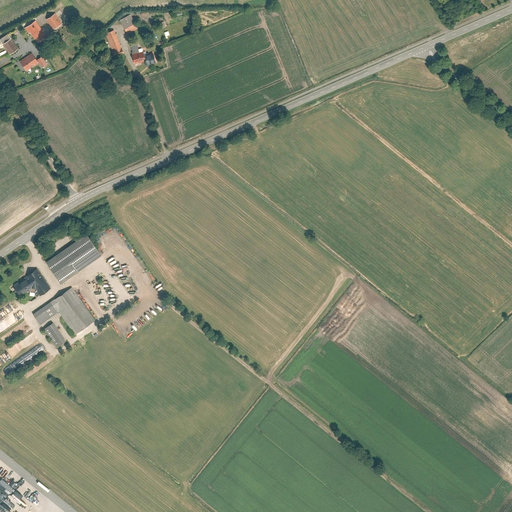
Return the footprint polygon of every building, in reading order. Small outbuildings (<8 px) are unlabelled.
[(56,13),(46,20),(60,42),(71,35),(56,13)] [(119,20),(126,34),(136,29),(129,15),(119,20)] [(36,21),(25,28),(37,44),(47,37),(36,21)] [(104,34),(113,52),(109,53),(111,58),(124,52),(113,30),(104,34)] [(8,33),(0,38),(0,41),(9,54),(18,48),(8,33)] [(136,44),(130,46),(132,53),(131,54),(133,64),(143,62),(141,52),(138,52),(136,44)] [(32,53),(20,61),(27,71),(39,62),(32,53)] [(151,59),(149,59),(148,63),(158,63),(158,57),(155,57),(155,54),(151,54),(151,59)] [(84,234),(44,263),(58,283),(99,254),(84,234)] [(13,286),(19,295),(33,285),(40,295),(49,289),(36,269),(27,275),(28,277),(13,286)] [(40,325),(59,312),(74,333),(92,320),(70,288),(32,315),(40,325)] [(42,329),(54,347),(68,338),(56,320),(42,329)] [(0,507),(11,492),(11,490),(14,490),(13,486),(14,485),(0,474),(0,507)]
